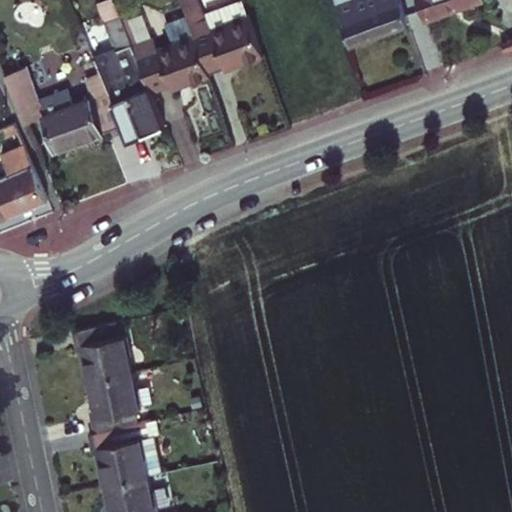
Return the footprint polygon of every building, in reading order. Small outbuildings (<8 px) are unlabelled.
[(278,62),(255,5),(232,14),(233,19),(238,31),(224,36),(220,24),(218,25),(208,0),(190,0),(199,21),(222,81),(237,76),(237,78),(278,62)] [(415,19),(407,0),(336,0),(350,40),(415,19)] [(461,0),(423,0),(428,11),(461,0)] [(233,19),(220,24),(224,36),(238,31),(233,19)] [(222,81),(199,21),(178,30),(187,50),(169,57),(163,46),(161,46),(146,53),(153,69),(166,99),(178,95),(180,101),(223,85),(222,81)] [(146,53),(161,46),(152,22),(138,27),(137,26),(134,27),(146,53)] [(180,129),(166,99),(153,69),(138,75),(147,95),(124,106),(132,125),(142,145),(180,129)] [(56,122),(41,85),(36,73),(18,82),(39,129),(56,122)] [(69,154),(132,125),(124,106),(119,93),(56,122),(69,154)] [(58,203),(33,147),(4,159),(13,180),(0,185),(0,210),(7,226),(58,203)] [(128,369),(125,355),(82,365),(87,385),(93,384),(99,413),(142,403),(134,368),(128,369)] [(142,403),(99,413),(105,439),(99,440),(104,460),(141,451),(146,450),(143,436),(149,434),(142,403)] [(104,460),(98,461),(103,481),(108,479),(115,509),(158,499),(150,464),(144,466),(141,451),(104,460)] [(160,511),(158,499),(115,509),(115,511),(160,511)]
